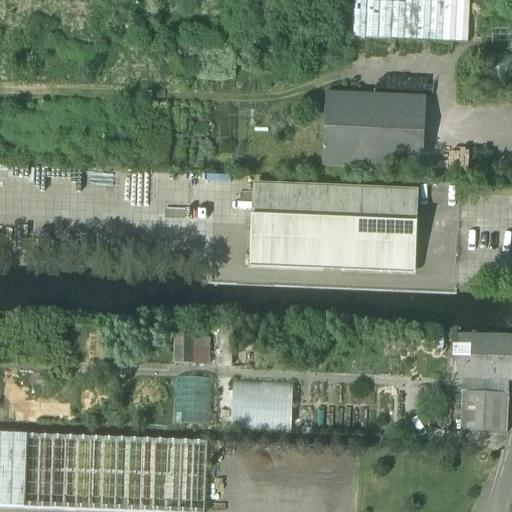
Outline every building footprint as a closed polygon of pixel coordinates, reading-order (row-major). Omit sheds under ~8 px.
[(353,1),(352,37),(467,43),(469,0),(405,0),(405,4),(353,1)] [(325,93),(321,166),(422,170),(425,98),(325,93)] [(254,186),(251,266),(413,273),(416,193),(254,186)] [(174,364),(209,365),(210,347),(192,346),(193,335),(174,335),(174,364)] [(453,379),(508,382),(511,381),(511,337),(454,335),(453,379)] [(234,381),(231,430),(291,433),(293,384),(234,381)] [(462,392),(460,432),(505,435),(508,395),(462,392)] [(203,511),(206,444),(0,436),(0,508),(87,511),(203,511)]
